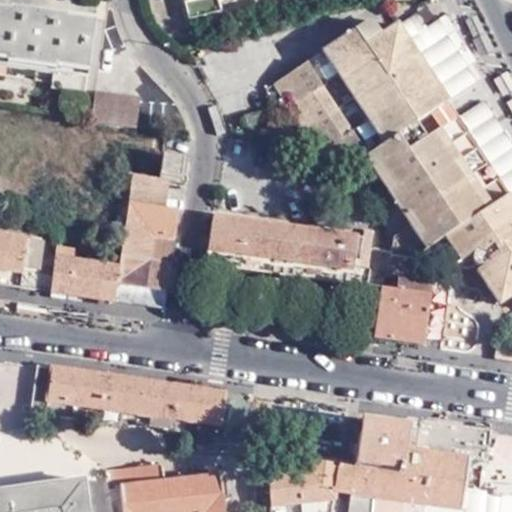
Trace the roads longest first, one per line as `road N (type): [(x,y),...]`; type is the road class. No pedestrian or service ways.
road 1 (residential): [(171,347),(205,136),(191,85),(132,34),(124,0)]
road 2 (secondary): [(171,347),(511,397)]
road 3 (secondary): [(0,324),(171,347)]
